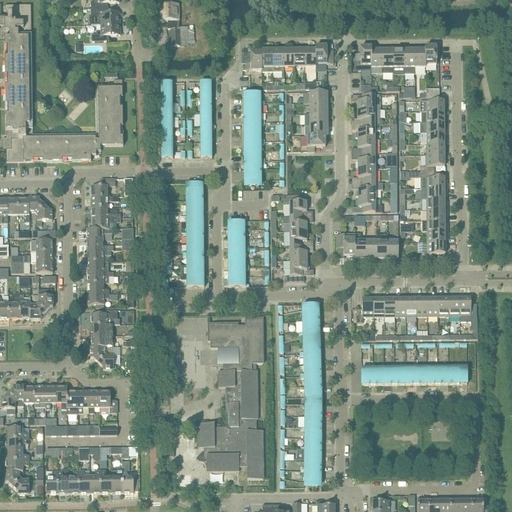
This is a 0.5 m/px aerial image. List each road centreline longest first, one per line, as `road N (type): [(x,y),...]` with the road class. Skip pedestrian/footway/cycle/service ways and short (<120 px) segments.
road 1 (residential): [(358,497),(371,490),(469,489),(476,480),(474,406),(464,399),(343,401)]
road 2 (residential): [(334,289),(325,276),(324,219),(339,198),(339,42)]
road 3 (residential): [(463,279),(454,42)]
road 4 (residential): [(45,443),(122,436),(121,387),(87,383),(66,366)]
road 5 (residential): [(66,366),(66,184)]
road 6 (residential): [(66,184),(81,173),(224,170)]
road 7 (residential): [(334,289),(463,279)]
road 8 (residential): [(217,296),(224,170)]
road 9 (residential): [(224,170),(223,79),(237,51)]
